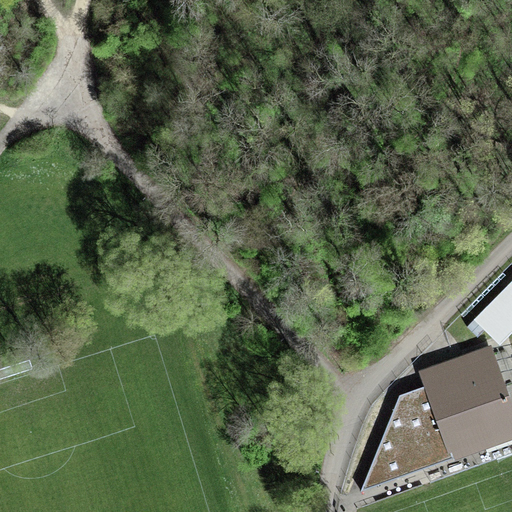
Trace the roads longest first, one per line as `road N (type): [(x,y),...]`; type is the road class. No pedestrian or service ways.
road 1 (track): [(77,102),(356,410)]
road 2 (unclassified): [(322,511),(356,410),(511,241)]
